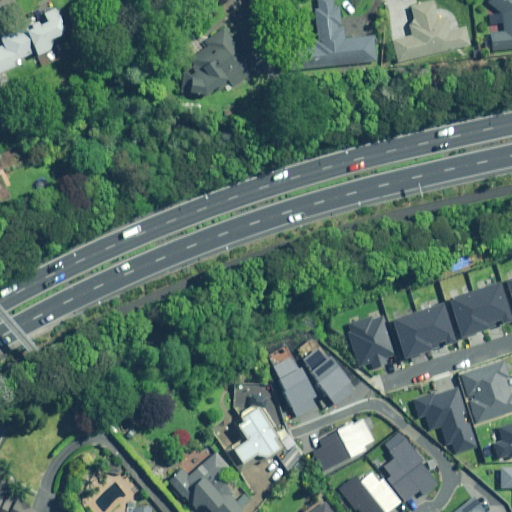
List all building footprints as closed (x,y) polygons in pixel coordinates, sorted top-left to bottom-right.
[(339,8),(333,8),(332,0),(316,0),(318,11),(314,11),(318,46),(291,48),(293,69),(374,61),(372,36),(342,39),(339,8)] [(511,0),(493,0),(490,4),(503,15),(504,33),(491,34),(492,50),(511,48),(511,0)] [(436,20),(432,1),(409,6),(413,26),(407,27),(410,38),(392,41),(396,61),(469,47),(465,28),(449,31),(446,18),(436,20)] [(46,21),(39,24),(38,20),(0,36),(0,37),(1,40),(4,46),(0,47),(0,73),(15,67),(13,62),(35,52),(37,56),(52,49),(48,41),(66,33),(56,9),(44,14),(46,21)] [(239,57),(242,54),(224,29),(203,43),(206,48),(187,62),(182,65),(178,93),(204,97),(214,89),(217,94),(228,87),(230,90),(252,75),(239,57)] [(271,440),(274,438),(254,406),(239,415),(243,422),(237,426),(245,438),(231,447),(242,464),(255,456),(267,458),(278,450),(271,440)] [(305,457),(295,446),(280,459),(289,470),(305,457)] [(240,511),(244,509),(236,500),(216,479),(229,467),(213,449),(196,464),(192,468),(189,464),(169,482),(193,509),(201,503),(209,511),(210,511),(212,511),(213,511),(240,511)] [(424,479),(424,466),(395,467),(396,480),(424,479)] [(0,511),(36,511),(4,493),(9,483),(0,478),(0,511)] [(332,511),(323,499),(305,511),(332,511)] [(454,511),(447,499),(440,504),(439,503),(438,502),(437,501),(436,501),(435,500),(433,500),(432,500),(431,501),(430,501),(429,502),(428,503),(427,504),(427,505),(426,506),(426,507),(426,508),(427,510),(413,508),(412,511),(454,511)] [(155,511),(146,502),(131,511),(155,511)]
